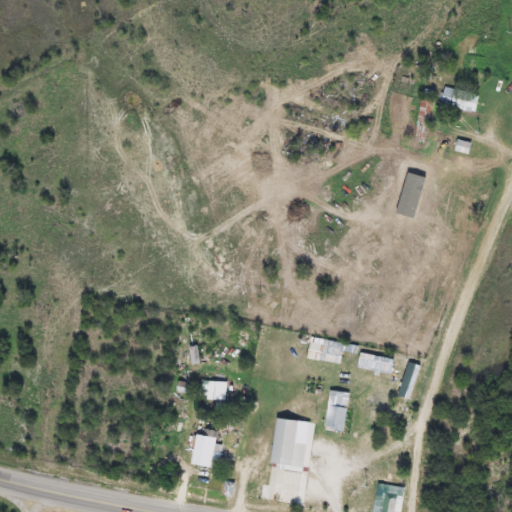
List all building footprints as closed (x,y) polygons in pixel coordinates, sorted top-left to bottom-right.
[(440,106),(444,88),(479,96),(475,113),(440,106)] [(467,154),(454,150),(457,141),(470,144),(467,154)] [(345,345),(339,366),(316,360),(322,339),(345,345)] [(393,361),(391,375),(356,369),(359,355),(393,361)] [(400,398),(411,364),(420,367),(409,400),(400,398)] [(348,393),(344,433),(324,431),(328,391),(348,393)] [(309,423),(303,473),(270,469),(276,419),(309,423)] [(190,465),(194,435),(204,436),(204,430),(217,432),(215,448),(218,449),(215,469),(190,465)] [(381,511),(386,488),(398,491),(393,511),(381,511)]
